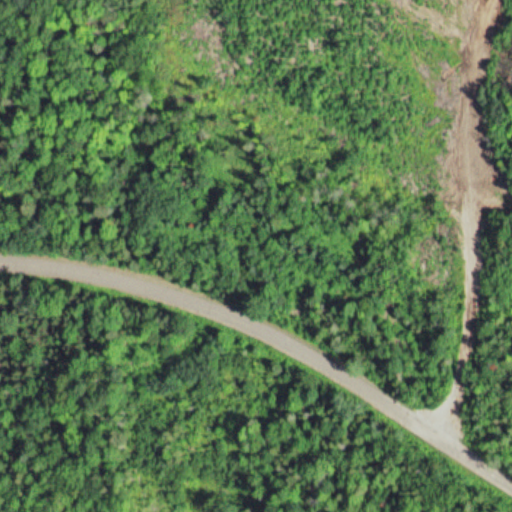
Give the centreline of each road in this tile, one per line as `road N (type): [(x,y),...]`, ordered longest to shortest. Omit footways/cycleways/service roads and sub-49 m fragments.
road 1 (residential): [(511,483),(317,349),(233,311),(151,282),(0,264)]
road 2 (residential): [(428,426),(473,264),(458,144),(489,0)]
